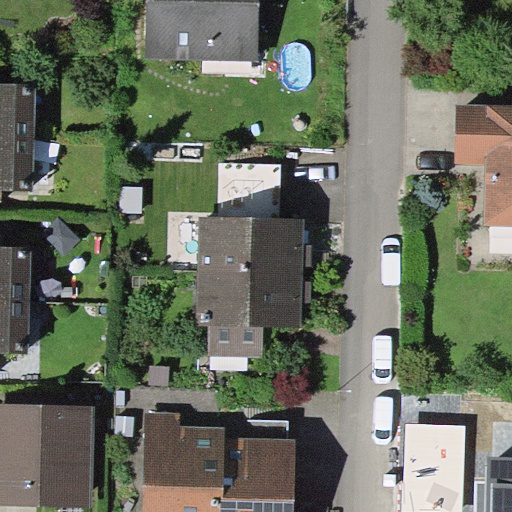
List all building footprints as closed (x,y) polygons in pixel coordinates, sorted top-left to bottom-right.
[(259,59),(260,0),(146,0),(146,57),(259,59)] [(0,83),(0,137),(35,138),(35,84),(0,83)] [(511,225),(511,105),(456,104),(455,165),(485,166),(484,225),(511,225)] [(35,138),(0,137),(0,189),(1,190),(34,191),(35,138)] [(81,238),(57,217),(42,234),(65,255),(81,238)] [(199,217),(198,272),(304,274),(304,266),(304,244),(305,219),(199,217)] [(312,244),(304,244),(304,266),(312,266),(312,244)] [(0,246),(0,299),(31,300),(31,247),(0,246)] [(303,281),(304,274),(198,272),(197,326),(209,326),(209,356),(262,356),(263,327),(302,328),(303,302),(303,281)] [(312,281),(303,281),(303,302),(311,302),(312,281)] [(31,300),(0,299),(0,352),(30,353),(31,300)] [(0,505),(93,507),(95,405),(0,403),(0,505)] [(221,511),(224,437),(225,427),(179,426),(179,412),(146,411),(142,511),(221,511)] [(248,420),(248,438),(288,438),(289,420),(248,420)] [(462,511),(465,425),(405,423),(402,511),(462,511)] [(248,438),(224,437),(221,511),(293,511),(296,439),(288,438),(248,438)] [(485,511),(511,511),(511,457),(487,457),(487,482),(485,511)] [(485,511),(487,482),(475,482),(474,511),(485,511)]
